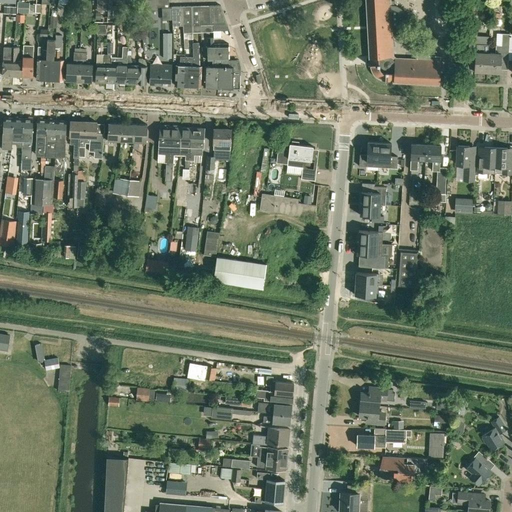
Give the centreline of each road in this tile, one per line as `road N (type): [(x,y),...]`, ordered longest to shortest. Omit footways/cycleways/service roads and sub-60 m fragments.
road 1 (residential): [(0,324),(301,368),(291,511)]
road 2 (residential): [(311,511),(345,114)]
road 3 (residential): [(262,111),(0,100)]
road 4 (residential): [(511,122),(345,114)]
